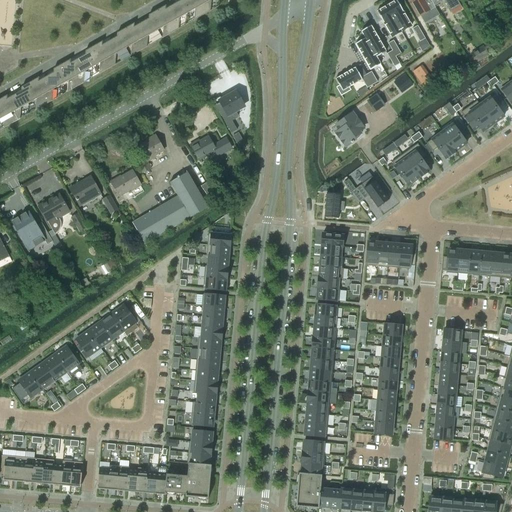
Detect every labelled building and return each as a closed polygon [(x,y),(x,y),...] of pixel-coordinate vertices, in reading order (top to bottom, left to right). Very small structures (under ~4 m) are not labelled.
[(187,14),(188,0),(180,0),(180,1),(173,5),(170,34),(178,29),(179,18),(187,14)] [(202,16),(203,0),(188,0),(187,14),(195,9),(194,21),(202,16)] [(211,0),(203,0),(202,16),(210,11),(211,0)] [(396,0),(386,6),(401,32),(411,26),(396,0)] [(434,5),(430,0),(415,0),(412,2),(420,16),(435,8),(434,5)] [(461,9),(456,0),(443,0),(452,14),(461,9)] [(170,34),(173,5),(165,9),(166,5),(157,10),(155,32),(163,27),(162,39),(170,34)] [(386,6),(376,12),(391,38),(401,32),(386,6)] [(155,32),(157,10),(149,15),(148,19),(141,23),(138,52),(147,47),(148,36),(155,32)] [(138,52),(141,23),(134,27),(134,23),(126,28),(124,50),(131,45),(130,57),(138,52)] [(361,32),(365,39),(376,58),(376,57),(386,52),(371,26),(361,32)] [(417,26),(412,29),(419,42),(425,39),(417,26)] [(124,50),(126,28),(117,33),(117,37),(109,41),(107,70),(115,65),(116,54),(124,50)] [(365,39),(355,44),(370,70),(380,65),(380,64),(376,57),(376,58),(365,39)] [(107,70),(109,41),(102,45),(102,41),(94,46),(92,68),(99,63),(98,75),(107,70)] [(393,41),(388,44),(392,51),(395,57),(401,54),(393,41)] [(92,68),(94,46),(85,51),(85,55),(78,59),(75,88),(83,83),(84,72),(92,68)] [(472,57),(468,59),(471,64),(475,62),(476,63),(488,55),(483,46),(470,54),(472,57)] [(392,51),(386,54),(394,67),(399,64),(395,57),(392,51)] [(75,88),(78,59),(70,63),(70,59),(62,64),(60,86),(68,81),(67,93),(75,88)] [(60,86),(62,64),(53,69),(53,73),(46,77),(43,106),(51,101),(52,90),(60,86)] [(355,68),(335,79),(339,86),(336,88),(341,96),(350,90),(349,88),(362,80),(361,78),(355,68)] [(418,68),(413,72),(423,87),(432,81),(429,76),(425,78),(418,68)] [(371,72),(366,75),(372,85),(377,82),(371,72)] [(366,75),(361,78),(362,80),(367,88),(372,85),(366,75)] [(43,106),(46,77),(38,81),(39,77),(30,82),(28,104),(36,99),(35,111),(43,106)] [(495,77),(490,81),(493,86),(498,82),(495,77)] [(511,81),(501,90),(511,104),(511,103),(511,81)] [(28,104),(30,82),(22,87),(21,91),(14,95),(11,124),(20,119),(21,108),(28,104)] [(234,92),(218,101),(219,103),(225,113),(221,116),(231,133),(237,130),(231,121),(237,118),(237,116),(235,112),(243,108),(238,100),(239,97),(237,93),(234,92)] [(495,94),(479,105),(493,125),(503,117),(495,106),(501,102),(495,94)] [(11,124),(14,95),(7,99),(7,95),(0,99),(0,119),(4,117),(3,129),(11,124)] [(377,96),(368,102),(375,112),(384,106),(377,96)] [(493,125),(479,105),(476,101),(461,112),(474,131),(479,127),(483,132),(493,125)] [(457,104),(452,108),(456,113),(461,109),(457,104)] [(456,113),(452,108),(448,111),(451,116),(456,113)] [(360,133),(359,132),(363,128),(352,113),(335,125),(339,130),(335,133),(345,147),(351,143),(351,144),(353,143),(353,142),(356,140),(354,138),(360,133)] [(457,121),(441,132),(456,152),(466,144),(458,133),(463,129),(457,121)] [(456,152),(441,132),(426,143),(432,152),(437,148),(446,159),(447,158),(447,159),(456,152)] [(419,140),(415,135),(410,138),(414,143),(419,140)] [(146,161),(163,151),(155,137),(138,146),(142,153),(134,158),(142,172),(150,168),(146,161)] [(231,149),(226,139),(213,146),(207,137),(191,147),(199,161),(215,151),(218,157),(231,149)] [(243,142),(237,145),(240,150),(246,147),(243,142)] [(417,144),(402,155),(419,179),(428,173),(427,172),(429,171),(421,160),(426,156),(417,144)] [(419,179),(402,155),(391,163),(408,186),(419,179)] [(383,158),(378,162),(381,167),(386,163),(383,158)] [(139,185),(131,171),(111,183),(119,197),(139,185)] [(362,184),(355,189),(363,200),(368,196),(377,209),(389,200),(368,172),(359,179),(362,184)] [(145,244),(207,208),(187,173),(169,183),(177,197),(133,222),(136,228),(132,230),(138,240),(142,238),(145,244)] [(100,195),(90,177),(69,189),(79,206),(100,195)] [(224,194),(213,178),(200,187),(211,203),(224,194)] [(355,189),(350,193),(358,204),(363,200),(355,189)] [(326,194),(324,217),(338,219),(339,211),(343,212),(344,202),(339,202),(340,195),(326,194)] [(69,212),(59,195),(38,207),(53,233),(54,232),(55,232),(56,231),(56,230),(57,229),(58,228),(58,227),(58,226),(58,225),(58,224),(58,223),(57,222),(57,221),(56,220),(69,212)] [(117,210),(109,196),(102,200),(110,214),(117,210)] [(25,214),(12,222),(24,242),(28,249),(29,250),(34,247),(45,241),(47,245),(52,242),(41,223),(36,226),(28,212),(26,213),(25,213),(25,214)] [(86,228),(78,214),(71,218),(79,232),(86,228)] [(208,234),(207,245),(229,247),(230,236),(229,236),(230,229),(215,228),(214,235),(208,234)] [(322,236),(321,245),(344,247),(345,236),(322,234),(322,236)] [(63,249),(55,235),(51,238),(58,252),(63,249)] [(0,261),(9,257),(0,239),(0,261)] [(368,242),(365,265),(377,267),(379,243),(368,242)] [(379,243),(377,267),(387,267),(390,244),(379,243)] [(390,244),(387,267),(398,268),(400,245),(390,244)] [(207,245),(206,256),(228,258),(229,247),(207,245)] [(321,245),(320,256),(343,258),(341,257),(342,247),(343,248),(344,247),(321,245)] [(400,245),(398,268),(409,269),(410,266),(414,266),(415,254),(411,254),(411,246),(400,245)] [(457,274),(459,251),(448,250),(447,257),(442,257),(441,271),(446,271),(446,273),(457,274)] [(467,275),(470,252),(459,251),(457,274),(467,275)] [(478,276),(480,253),(470,252),(467,275),(478,276)] [(489,277),(491,254),(480,253),(478,276),(489,277)] [(500,278),(502,255),(491,254),(489,277),(500,278)] [(511,279),(511,264),(511,255),(502,255),(500,278),(511,279)] [(205,266),(205,267),(227,269),(228,258),(206,256),(208,257),(207,266),(205,266)] [(320,256),(319,267),(342,269),(343,258),(320,256)] [(118,268),(112,258),(107,261),(112,271),(118,268)] [(112,273),(106,262),(96,267),(103,279),(112,273)] [(205,267),(204,277),(226,279),(227,269),(205,267)] [(319,267),(318,278),(339,280),(342,280),(343,269),(342,269),(319,267)] [(203,285),(203,289),(225,291),(225,290),(226,279),(204,277),(203,285)] [(318,278),(317,288),(340,290),(338,290),(339,280),(318,278)] [(317,288),(317,298),(317,299),(339,301),(340,290),(317,288)] [(224,297),(202,295),(201,306),(223,308),(224,298),(224,297)] [(151,300),(143,299),(143,308),(150,309),(151,300)] [(19,309),(24,315),(30,311),(26,304),(19,309)] [(316,305),(315,316),(337,318),(338,307),(316,305)] [(124,332),(139,321),(131,309),(128,311),(123,306),(111,314),(124,332)] [(222,319),(223,308),(201,306),(203,307),(202,317),(222,319)] [(112,341),(124,332),(111,314),(99,323),(112,341)] [(315,316),(314,327),(336,329),(337,318),(315,316)] [(221,330),(222,319),(202,317),(201,328),(221,330)] [(101,349),(112,341),(99,323),(88,331),(101,349)] [(383,325),(382,336),(400,337),(401,326),(383,325)] [(314,327),(313,338),(335,340),(336,329),(314,327)] [(220,340),(221,330),(201,328),(200,338),(198,338),(220,340)] [(444,330),(443,341),(461,343),(462,332),(444,330)] [(85,360),(101,349),(88,331),(76,340),(79,345),(76,347),(85,360)] [(382,336),(381,347),(399,348),(400,337),(382,336)] [(219,351),(220,340),(198,338),(197,349),(219,351)] [(313,338),(312,349),(334,351),(335,340),(313,338)] [(443,341),(442,352),(460,354),(465,354),(466,343),(461,343),(443,341)] [(66,347),(54,355),(67,373),(69,377),(82,369),(79,365),(66,347)] [(381,347),(380,357),(398,359),(399,348),(381,347)] [(218,362),(219,351),(197,349),(196,360),(218,362)] [(312,349),(311,359),(333,361),(334,351),(312,349)] [(442,352),(441,363),(459,364),(460,354),(442,352)] [(54,355),(42,364),(55,382),(67,373),(54,355)] [(380,357),(379,368),(397,370),(398,359),(380,357)] [(311,359),(310,370),(332,372),(333,361),(311,359)] [(217,373),(218,362),(196,360),(195,371),(217,373)] [(441,363),(440,374),(458,375),(459,364),(441,363)] [(42,364),(30,372),(43,390),(55,382),(42,364)] [(379,368),(378,379),(396,380),(397,370),(379,368)] [(310,370),(309,381),(331,383),(332,372),(310,370)] [(216,383),(217,373),(195,371),(194,381),(216,383)] [(20,383),(12,389),(23,405),(31,399),(43,390),(30,372),(18,381),(20,383)] [(440,374),(439,384),(457,386),(458,375),(440,374)] [(511,390),(511,379),(505,378),(503,388),(511,390)] [(8,379),(4,382),(9,388),(13,385),(8,379)] [(378,379),(377,390),(395,391),(396,383),(396,380),(378,379)] [(215,394),(216,383),(194,381),(193,392),(215,394)] [(309,381),(308,392),(336,394),(337,383),(331,383),(309,381)] [(86,389),(82,384),(77,388),(81,393),(86,389)] [(439,384),(438,395),(456,397),(457,386),(439,384)] [(511,402),(511,390),(503,388),(501,388),(498,398),(511,402)] [(377,390),(376,400),(394,402),(395,391),(377,390)] [(214,405),(215,394),(193,392),(193,393),(197,393),(196,403),(192,402),(192,403),(214,405)] [(308,392),(307,402),(329,404),(335,405),(336,394),(308,392)] [(438,395),(437,406),(455,407),(456,397),(438,395)] [(511,413),(511,402),(498,398),(495,409),(511,413)] [(371,400),(370,411),(375,411),(393,413),(394,402),(376,400),(371,400)] [(307,402),(306,413),(328,415),(329,404),(307,402)] [(213,416),(214,405),(192,403),(191,414),(213,416)] [(437,406),(436,417),(454,418),(452,418),(453,410),(453,408),(455,408),(455,407),(437,406)] [(511,424),(511,413),(495,409),(493,419),(511,424)] [(375,411),(374,422),(392,423),(393,413),(375,411)] [(306,413),(305,424),(327,426),(328,415),(306,413)] [(212,427),(213,416),(191,414),(190,425),(212,427)] [(436,417),(435,427),(453,429),(454,418),(436,417)] [(511,435),(511,424),(493,419),(490,430),(511,435)] [(374,422),(373,433),(391,435),(392,423),(374,422)] [(305,424),(304,435),(324,437),(326,437),(327,426),(305,424)] [(435,427),(434,439),(452,440),(453,429),(435,427)] [(510,446),(511,437),(511,435),(490,430),(487,441),(489,441),(510,446)] [(192,431),(191,442),(211,444),(212,434),(211,434),(212,433),(192,431)] [(304,441),(303,452),(323,454),(324,443),(304,441)] [(507,457),(510,446),(489,441),(486,451),(507,457)] [(189,442),(188,453),(210,455),(211,444),(191,442),(189,442)] [(3,450),(0,474),(3,475),(3,480),(13,481),(16,451),(3,450)] [(16,451),(13,481),(22,482),(25,452),(16,451)] [(504,467),(507,457),(486,451),(484,462),(504,467)] [(25,452),(22,482),(32,483),(34,459),(35,453),(25,452)] [(302,463),(324,465),(325,454),(323,454),(303,452),(302,463)] [(187,464),(188,464),(211,466),(209,466),(210,455),(188,453),(187,464)] [(34,459),(32,483),(42,484),(44,460),(34,459)] [(44,460),(42,484),(51,485),(53,464),(53,461),(44,460)] [(63,465),(61,486),(70,487),(73,462),(63,461),(63,465)] [(73,462),(70,487),(79,487),(80,487),(82,463),(73,462)] [(502,478),(504,467),(484,462),(481,472),(483,473),(481,479),(493,480),(494,476),(502,478)] [(302,463),(301,474),(323,476),(323,474),(329,475),(330,467),(323,467),(324,465),(302,463)] [(53,464),(51,485),(61,486),(63,465),(53,464)] [(167,474),(165,493),(185,495),(185,497),(208,499),(211,466),(188,464),(187,476),(177,475),(167,474)] [(109,469),(107,490),(117,491),(119,466),(109,466),(109,469)] [(119,466),(117,491),(126,492),(128,467),(119,466)] [(128,467),(126,492),(136,493),(138,468),(137,468),(137,470),(129,469),(129,467),(128,467)] [(147,469),(145,493),(155,494),(157,474),(157,468),(148,467),(148,469),(147,469)] [(99,468),(97,489),(107,490),(109,469),(99,468)] [(138,468),(136,493),(145,493),(147,469),(138,468)] [(297,485),(295,507),(298,507),(305,508),(306,508),(317,509),(318,509),(318,507),(330,508),(337,508),(338,508),(340,486),(335,486),(335,490),(330,489),(320,488),(321,476),(323,476),(301,474),(298,473),(298,475),(298,483),(297,485)] [(157,474),(155,494),(165,495),(165,493),(167,474),(157,474)] [(430,485),(431,478),(423,477),(422,485),(430,485)] [(340,486),(338,508),(349,509),(350,510),(352,488),(351,488),(340,486)] [(352,488),(350,510),(361,511),(363,490),(363,489),(355,488),(352,488)] [(363,490),(361,511),(371,511),(373,491),(363,490)] [(373,491),(371,511),(372,511),(377,511),(382,511),(383,506),(391,507),(392,507),(393,495),(374,493),(374,491),(373,491)] [(439,511),(441,495),(441,497),(430,496),(428,511),(439,511)] [(450,511),(452,496),(441,495),(439,511),(450,511)] [(461,511),(463,497),(462,497),(462,501),(452,500),(452,496),(450,511),(461,511)] [(473,511),(475,498),(463,497),(461,511),(473,511)] [(485,511),(486,499),(475,498),(473,511),(485,511)] [(500,511),(503,505),(495,504),(495,500),(486,499),(485,511),(500,511)]
